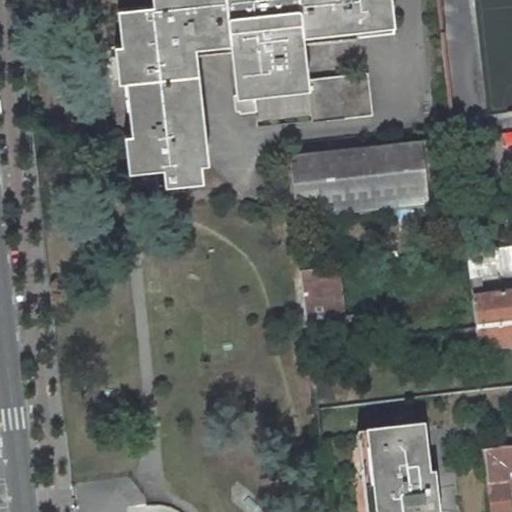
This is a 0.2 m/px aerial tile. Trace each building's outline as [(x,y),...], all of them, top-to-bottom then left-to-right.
[(151,0),(152,4),(116,7),(120,42),(113,43),(117,79),(123,79),(130,132),(123,133),(126,170),(154,167),(156,185),(201,180),(200,162),(207,161),(205,146),(195,53),(229,49),(234,94),(236,94),(243,93),(245,112),(255,111),(253,92),(307,86),(306,79),(302,42),(356,36),(355,27),(393,23),(390,0),(151,0)] [(356,36),(394,32),(393,23),(355,27),(356,36)] [(367,72),(306,79),(307,86),(311,121),(372,114),(367,72)] [(245,112),(243,93),(236,94),(239,113),(245,112)] [(418,144),(286,157),(294,221),(426,206),(425,200),(418,144)] [(511,248),(464,253),(468,280),(499,276),(499,273),(511,271),(511,248)] [(336,268),(300,272),(309,348),(357,343),(354,315),(342,316),(336,268)] [(511,294),(471,299),(475,327),(475,328),(511,323),(511,294)] [(511,323),(475,328),(475,327),(462,331),(465,352),(511,346),(511,323)] [(329,376),(312,378),(314,398),(331,396),(329,376)] [(422,428),(363,435),(372,511),(436,511),(435,496),(430,496),(422,428)] [(364,511),(372,511),(363,435),(356,436),(364,511)] [(511,447),(482,451),(489,511),(506,511),(504,493),(511,492),(511,447)]
